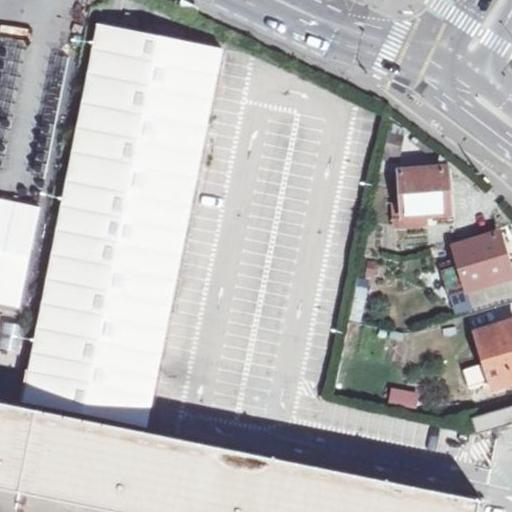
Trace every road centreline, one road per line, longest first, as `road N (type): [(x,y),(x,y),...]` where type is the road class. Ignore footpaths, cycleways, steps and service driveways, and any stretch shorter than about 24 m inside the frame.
road 1 (secondary): [(248,0),(437,94)]
road 2 (secondary): [(442,60),(324,0)]
